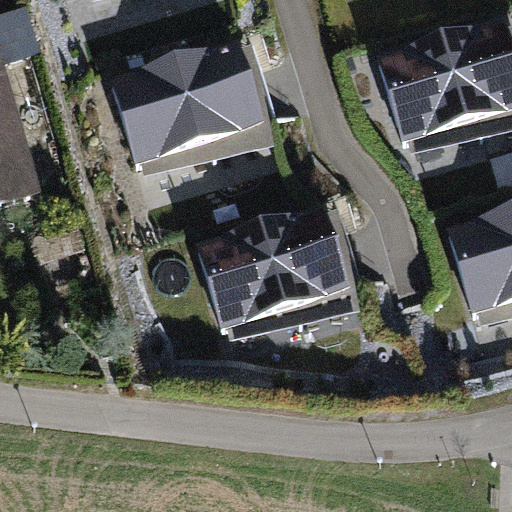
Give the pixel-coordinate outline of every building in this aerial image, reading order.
[(511,66),(503,36),(377,74),(402,156),(511,122),(511,66)] [(236,55),(110,93),(135,176),(261,137),(236,55)] [(5,71),(0,72),(0,213),(44,200),(5,71)] [(511,216),(447,236),(472,318),(511,306),(511,216)] [(324,217),(198,255),(223,338),(349,300),(324,217)]
